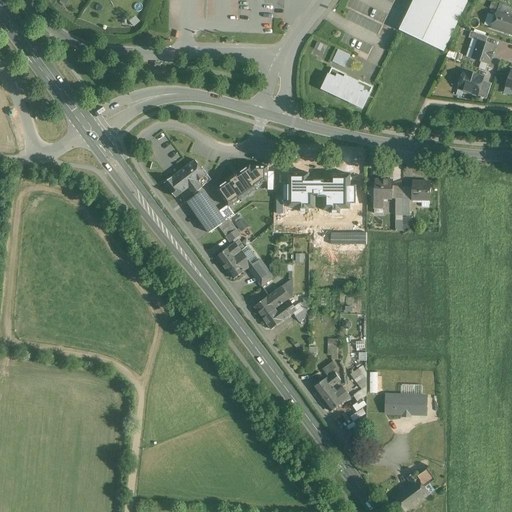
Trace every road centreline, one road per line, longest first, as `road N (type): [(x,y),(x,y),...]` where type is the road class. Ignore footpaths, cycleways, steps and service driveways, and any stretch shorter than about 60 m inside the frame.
road 1 (residential): [(260,151),(214,146),(195,132),(163,126),(141,142),(142,166),(358,458),(397,456)]
road 2 (primary): [(377,511),(90,131)]
road 3 (residential): [(283,59),(82,46),(52,31),(27,0)]
road 4 (tertiary): [(267,115),(364,139),(511,157)]
road 5 (tertiary): [(90,131),(132,106),(173,95),(267,115)]
road 6 (primary): [(0,7),(90,131)]
road 7 (residential): [(407,155),(260,151)]
